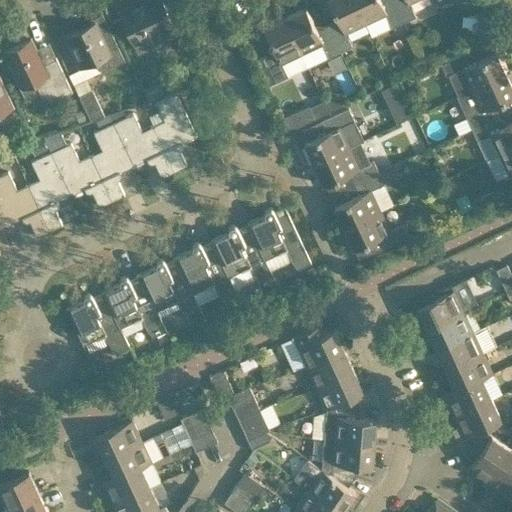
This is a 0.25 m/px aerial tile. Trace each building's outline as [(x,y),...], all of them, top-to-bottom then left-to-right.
[(143,0),(119,11),(138,51),(151,44),(148,38),(174,26),(169,15),(162,0),(143,0)] [(365,23),(354,0),(328,0),(338,20),(328,25),(340,51),(352,45),(345,32),(365,23)] [(380,0),(354,0),(365,23),(385,13),(391,27),(403,21),(393,0),(381,0),(380,0)] [(413,0),(393,0),(403,21),(415,15),(409,2),(413,0)] [(306,7),(285,17),(302,52),(321,43),(322,43),(328,56),(340,51),(328,25),(317,30),(306,7)] [(124,59),(111,31),(102,13),(89,19),(90,22),(64,35),(80,67),(93,61),(102,70),(124,59)] [(302,52),(285,17),(263,27),(274,50),(263,55),(276,81),(288,76),(281,62),(302,52)] [(73,93),(56,57),(43,63),(31,38),(4,51),(22,88),(35,82),(46,104),(73,93)] [(340,51),(328,56),(334,70),(346,64),(340,51)] [(506,72),(496,51),(472,62),(467,52),(449,60),(441,63),(456,95),(506,72)] [(492,105),(511,95),(511,85),(506,72),(456,95),(471,127),(497,115),(492,105)] [(0,113),(14,107),(0,78),(0,113)] [(205,99),(197,82),(180,90),(188,108),(205,99)] [(380,89),(388,105),(402,98),(395,82),(380,89)] [(91,119),(104,115),(92,88),(79,94),(91,119)] [(324,98),(329,109),(343,102),(338,91),(324,98)] [(176,92),(156,101),(164,119),(153,124),(174,170),(186,164),(180,149),(177,150),(175,145),(196,135),(176,92)] [(329,109),(324,98),(308,105),(314,116),(329,109)] [(409,113),(402,98),(388,105),(395,120),(409,113)] [(289,126),(313,114),(308,105),(306,101),(283,113),(289,126)] [(327,131),(304,142),(314,162),(350,145),(360,141),(361,140),(352,120),(354,119),(348,107),(340,111),(322,119),(327,131)] [(142,129),(133,111),(113,121),(134,164),(154,155),(156,160),(154,161),(161,176),(174,170),(153,124),(142,129)] [(511,121),(502,126),(497,115),(471,127),(477,139),(490,133),(500,153),(511,147),(511,121)] [(134,164),(113,121),(93,130),(102,148),(90,153),(112,199),(124,193),(117,179),(115,180),(112,175),(134,164)] [(214,135),(209,124),(198,129),(203,140),(214,135)] [(112,199),(90,153),(79,159),(71,141),(66,143),(60,130),(44,135),(51,150),(71,194),(92,184),(94,190),(92,191),(99,205),(112,199)] [(350,145),(314,162),(324,184),(347,173),(352,183),(378,171),(373,159),(360,165),(350,145)] [(511,147),(500,153),(509,173),(495,180),(501,192),(511,186),(511,147)] [(39,178),(28,183),(49,229),(62,223),(55,208),(53,209),(50,204),(71,194),(51,150),(31,159),(39,178)] [(394,164),(378,171),(384,183),(400,175),(394,164)] [(49,229),(28,183),(17,188),(8,170),(0,173),(0,204),(9,223),(29,214),(32,219),(29,220),(36,235),(49,229)] [(357,194),(334,205),(344,226),(380,209),(371,189),(384,183),(378,171),(352,183),(357,194)] [(0,227),(9,223),(0,204),(0,227)] [(276,215),(274,210),(273,208),(271,207),(269,207),(267,208),(266,209),(265,210),(264,212),(265,214),(247,223),(249,227),(250,227),(265,259),(286,249),(292,261),(298,268),(311,262),(284,205),(283,206),(285,211),(276,215)] [(409,235),(403,223),(389,229),(380,209),(344,226),(354,248),(377,237),(382,247),(409,235)] [(250,227),(249,227),(240,232),(238,227),(236,225),(235,225),(233,224),(231,225),(229,226),(228,228),(228,230),(229,231),(211,240),(213,245),(214,244),(229,275),(250,266),(256,278),(261,285),(275,279),(265,259),(250,227)] [(214,244),(213,245),(204,249),(201,244),(200,243),(199,241),(197,241),(195,242),(193,243),(192,245),(192,247),(192,248),(175,257),(177,262),(178,261),(192,293),(193,293),(214,283),(219,295),(225,302),(238,296),(229,275),(214,244)] [(178,261),(177,262),(167,266),(165,261),(164,260),(162,259),(160,258),(158,259),(157,260),(156,262),(156,264),(156,265),(138,274),(141,279),(141,278),(156,310),(157,310),(177,300),(183,312),(189,319),(202,313),(193,293),(192,293),(178,261)] [(511,287),(511,274),(507,263),(496,268),(506,290),(511,287)] [(141,278),(141,279),(131,283),(129,278),(128,277),(126,276),(124,275),(122,276),(121,277),(120,279),(119,280),(120,282),(102,291),(104,295),(105,295),(120,327),(121,327),(141,317),(147,329),(153,336),(166,330),(157,310),(156,310),(141,278)] [(440,295),(417,305),(426,327),(463,309),(476,303),(464,277),(437,290),(440,295)] [(105,295),(104,295),(95,300),(93,295),(92,294),(90,293),(88,292),(86,293),(85,294),(84,296),(83,298),(84,299),(66,308),(83,344),(105,334),(111,346),(117,353),(130,347),(121,327),(120,327),(105,295)] [(436,347),(473,330),(463,309),(426,327),(436,347)] [(344,348),(334,327),(323,332),(319,323),(293,335),(307,365),(344,348)] [(446,368),(483,351),(473,330),(436,347),(446,368)] [(353,369),(344,348),(307,365),(316,386),(353,369)] [(492,372),(483,351),(446,368),(455,388),(481,376),(482,377),(492,372)] [(254,396),(249,385),(234,392),(223,368),(209,374),(217,392),(227,395),(232,406),(254,396)] [(363,390),(353,369),(316,386),(326,407),(355,394),(363,390)] [(491,397),(482,377),(481,376),(455,388),(444,393),(454,414),(491,397)] [(360,405),(355,394),(326,407),(324,437),(334,438),(374,441),(376,418),(359,417),(360,405)] [(259,407),(254,396),(232,406),(238,417),(259,407)] [(501,418),(491,397),(454,414),(464,435),(486,425),(487,425),(501,418)] [(207,418),(202,407),(180,417),(185,428),(207,418)] [(265,418),(259,407),(238,417),(243,428),(265,418)] [(105,456),(142,439),(132,418),(95,435),(105,456)] [(212,429),(207,418),(185,428),(190,439),(212,429)] [(270,428),(265,418),(243,428),(248,439),(270,428)] [(488,481),(510,447),(491,434),(487,425),(486,425),(464,435),(457,438),(463,451),(474,459),(468,468),(488,481)] [(217,440),(212,429),(190,439),(196,450),(217,440)] [(372,465),(374,441),(334,438),(324,437),(321,467),(348,485),(355,475),(356,463),(372,465)] [(141,465),(151,460),(142,439),(105,456),(114,476),(114,477),(140,465),(141,465)] [(507,494),(511,485),(511,448),(510,447),(488,481),(507,494)] [(348,485),(321,467),(307,457),(294,477),(308,486),(342,510),(355,490),(348,485)] [(150,486),(141,465),(140,465),(114,477),(114,476),(103,481),(113,503),(150,486)] [(0,484),(0,490),(6,504),(8,507),(38,493),(29,471),(0,484)] [(264,484),(261,482),(244,471),(238,481),(257,494),(264,484)] [(257,494),(238,481),(231,491),(251,504),(257,494)] [(169,511),(166,504),(160,507),(150,486),(113,503),(117,511),(169,511)] [(305,511),(340,511),(342,510),(308,486),(295,506),(305,511)] [(245,511),(251,504),(231,491),(224,501),(240,511),(245,511)] [(47,511),(38,493),(8,507),(10,511),(47,511)]
